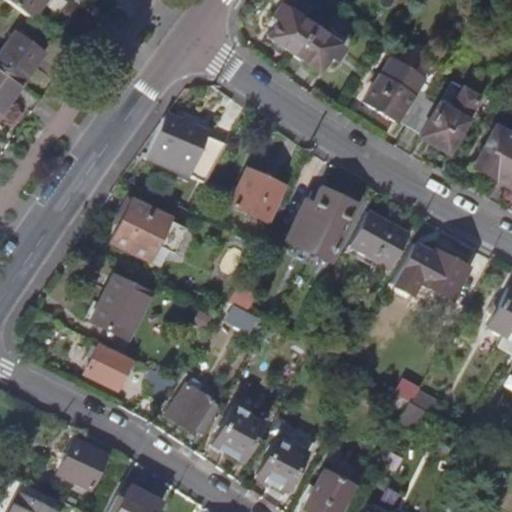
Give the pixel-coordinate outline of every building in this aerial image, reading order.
[(10,0),(32,16),(43,0),(10,0)] [(292,53),(311,26),(304,22),(315,5),(306,0),(284,0),(271,20),(278,24),(269,37),(292,53)] [(0,64),(14,74),(23,80),(47,46),(17,23),(0,47),(0,64)] [(311,26),(292,53),(319,72),(329,58),(334,61),(343,48),(311,26)] [(409,126),(428,93),(418,88),(423,78),(391,59),(365,101),(397,121),(398,119),(409,126)] [(14,74),(0,64),(0,111),(23,80),(14,74)] [(428,93),(409,126),(425,135),(424,138),(453,154),(473,120),(471,120),(483,97),(458,82),(446,103),(428,93)] [(187,128),(191,119),(182,115),(178,124),(165,118),(155,140),(150,151),(184,166),(191,148),(199,151),(194,163),(210,170),(225,144),(187,128)] [(511,186),(511,125),(511,128),(508,126),(506,130),(494,124),(472,166),(511,186)] [(261,212),(276,179),(242,163),(227,196),(261,212)] [(325,263),(359,208),(326,188),(317,204),(308,200),(285,240),(325,263)] [(114,242),(152,261),(161,243),(179,252),(190,229),(173,220),(174,218),(135,198),(114,242)] [(367,209),(348,243),(385,264),(404,230),(367,209)] [(413,274),(446,293),(464,262),(431,243),(413,274)] [(129,334),(153,289),(115,270),(92,315),(129,334)] [(485,319),(511,335),(511,288),(504,284),(485,319)] [(133,353),(102,337),(87,369),(116,385),(133,353)] [(162,398),(176,375),(163,368),(149,389),(162,398)] [(191,426),(212,395),(188,378),(167,409),(191,426)] [(407,399),(396,418),(406,423),(407,420),(423,408),(407,399)] [(238,454),(259,418),(230,400),(209,437),(238,454)] [(97,443),(67,427),(50,461),(80,477),(97,443)] [(304,449),(274,431),(252,469),(282,487),(304,449)] [(312,511),(331,511),(349,482),(320,465),(297,503),(312,511)] [(132,511),(144,490),(128,482),(110,511),(132,511)] [(55,511),(58,507),(16,486),(2,511),(55,511)] [(144,490),(132,511),(153,511),(160,500),(144,490)]
